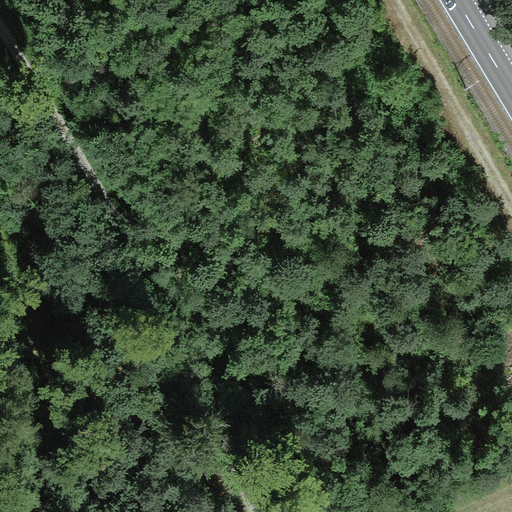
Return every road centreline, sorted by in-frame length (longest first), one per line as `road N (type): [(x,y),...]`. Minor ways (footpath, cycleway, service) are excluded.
road 1 (track): [(0,24),(63,117),(207,381),(255,511)]
road 2 (track): [(0,222),(68,407),(79,511)]
road 3 (track): [(511,206),(396,0)]
road 4 (track): [(207,381),(244,389),(331,511)]
